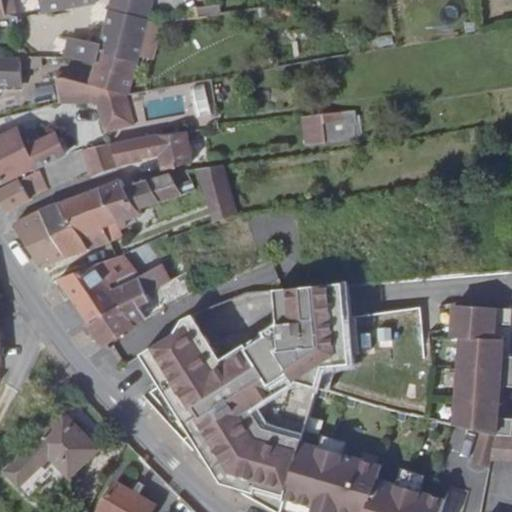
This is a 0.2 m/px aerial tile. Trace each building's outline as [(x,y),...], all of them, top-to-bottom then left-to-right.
[(18,17),(15,0),(4,0),(7,15),(18,17)] [(100,2),(99,0),(43,0),(46,13),(100,2)] [(116,0),(113,10),(151,20),(155,0),(116,0)] [(180,21),(203,17),(202,9),(179,12),(180,21)] [(141,58),(149,26),(151,20),(113,10),(102,48),(141,58)] [(125,93),(131,94),(141,58),(102,48),(99,59),(92,83),(102,86),(125,93)] [(0,85),(24,85),(23,72),(31,72),(30,60),(0,60),(0,85)] [(92,83),(67,77),(63,75),(57,83),(61,104),(96,100),(105,131),(134,123),(125,93),(102,86),(92,83)] [(139,97),(144,123),(148,122),(208,114),(203,83),(139,97)] [(345,141),(342,115),(323,117),(326,143),(345,141)] [(0,140),(0,183),(34,168),(36,174),(51,166),(57,163),(71,157),(62,137),(28,151),(20,132),(0,140)] [(135,141),(118,144),(115,145),(118,156),(139,151),(141,159),(164,155),(167,169),(192,164),(187,135),(148,140),(135,141)] [(118,156),(115,145),(111,146),(118,166),(142,161),(141,159),(139,151),(118,156)] [(118,166),(111,146),(86,150),(84,151),(89,166),(94,177),(118,167),(118,166)] [(89,166),(84,151),(71,157),(57,163),(65,179),(89,166)] [(65,179),(57,163),(51,166),(59,182),(65,179)] [(36,174),(23,180),(31,197),(59,182),(51,166),(36,174)] [(226,166),(193,171),(189,171),(192,180),(202,179),(214,220),(237,213),(226,166)] [(192,180),(189,171),(188,170),(143,183),(159,202),(194,189),(192,180)] [(23,180),(0,190),(0,199),(9,214),(33,200),(31,197),(23,180)] [(157,204),(159,202),(143,183),(126,188),(124,181),(101,188),(120,222),(142,213),(141,210),(157,204)] [(85,252),(110,242),(106,228),(120,222),(101,188),(61,204),(61,205),(60,205),(85,252)] [(60,205),(46,212),(69,259),(85,252),(60,205)] [(46,212),(16,225),(32,251),(43,269),(69,259),(46,212)] [(110,242),(126,235),(120,222),(106,228),(110,242)] [(146,292),(169,280),(157,258),(133,269),(138,278),(146,292)] [(112,291),(98,266),(60,280),(61,283),(70,296),(89,324),(120,304),(112,291)] [(151,302),(146,292),(138,278),(112,291),(120,304),(89,324),(95,332),(104,344),(148,319),(141,307),(151,302)] [(205,332),(191,313),(180,317),(173,330),(141,353),(150,370),(160,387),(145,395),(222,481),(277,511),(279,511),(302,436),(317,383),(329,387),(334,366),(350,361),(344,300),(343,280),(274,285),(277,306),(278,319),(263,327),(265,331),(221,355),(205,332)] [(495,436),(511,435),(511,419),(499,419),(499,388),(511,388),(511,359),(500,359),(501,343),(492,343),(492,327),(508,328),(508,313),(445,311),(445,341),(454,341),(456,427),(495,436)] [(336,511),(426,511),(428,510),(353,489),(359,467),(365,464),(379,408),(368,404),(336,511)] [(25,448),(55,480),(64,471),(68,475),(97,447),(63,413),(25,448)] [(23,417),(10,430),(18,438),(31,426),(23,417)] [(511,462),(511,436),(495,436),(492,450),(491,461),(511,462)] [(489,470),(491,461),(492,450),(481,448),(478,468),(489,470)] [(135,492),(118,482),(100,511),(152,511),(156,505),(140,495),(135,492)] [(135,492),(140,495),(146,485),(141,483),(135,492)]
